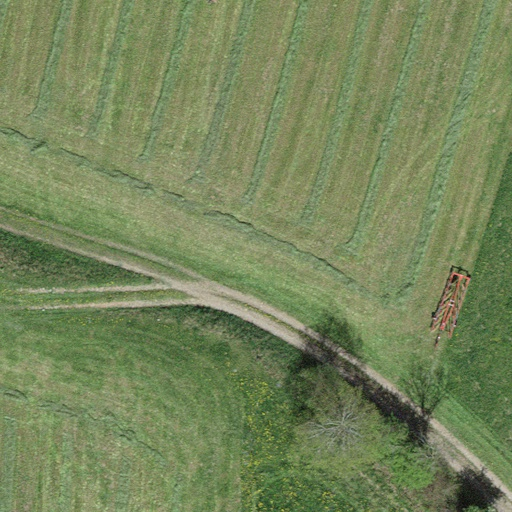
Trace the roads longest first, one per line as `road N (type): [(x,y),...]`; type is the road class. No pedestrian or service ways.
road 1 (track): [(0,222),(255,310),(410,417),(510,511)]
road 2 (track): [(211,292),(0,299)]
